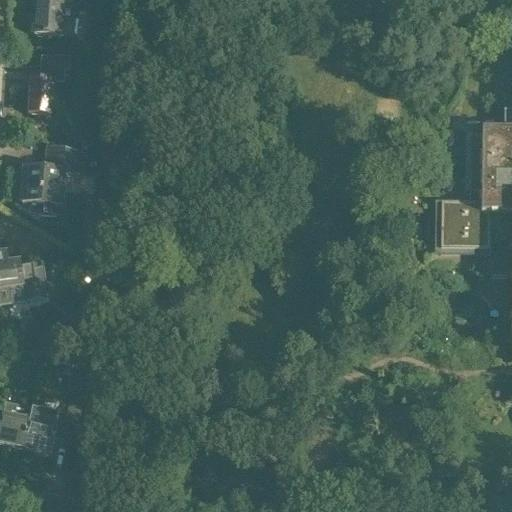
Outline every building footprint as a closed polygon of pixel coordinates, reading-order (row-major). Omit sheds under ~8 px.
[(30,0),(32,7),(35,7),(33,36),(59,38),(59,37),(73,38),(75,20),(61,19),(62,10),(88,12),(89,0),(30,0)] [(48,71),(47,82),(30,80),(27,115),(50,117),(53,83),(63,84),(64,72),(48,71)] [(434,204),(434,206),(440,206),(439,252),(488,252),(488,258),(489,258),(489,241),(493,241),(497,240),(500,238),(504,237),(506,236),(508,236),(510,236),(511,236),(511,268),(511,327),(510,327),(510,338),(511,337),(511,132),(481,132),(480,205),(434,204)] [(24,170),(21,205),(39,207),(39,218),(60,219),(63,174),(81,176),(83,156),(47,149),(45,172),(24,170)] [(464,161),(453,161),(453,171),(464,171),(464,161)] [(88,213),(87,229),(98,229),(99,213),(88,213)] [(98,248),(98,229),(87,229),(86,248),(98,248)] [(6,254),(0,254),(0,300),(21,298),(20,288),(22,288),(19,263),(7,265),(6,254)] [(0,422),(0,445),(23,450),(31,410),(5,405),(2,416),(1,416),(0,422)] [(63,429),(76,433),(82,410),(69,406),(63,429)] [(31,410),(23,450),(50,456),(56,428),(55,428),(58,416),(31,410)]
